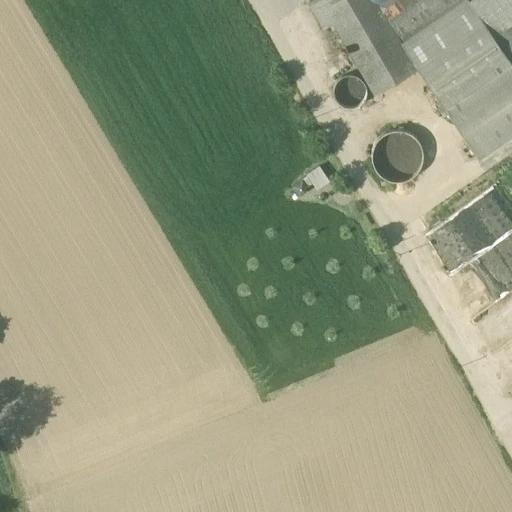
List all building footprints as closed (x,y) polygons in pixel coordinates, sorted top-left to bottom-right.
[(375,0),(315,0),(309,4),(324,29),(334,24),(375,95),(416,71),(402,43),(386,19),(375,0)] [(375,0),(386,19),(413,0),(375,0)] [(413,0),(386,19),(402,43),(465,0),(413,0)] [(416,71),(479,157),(511,134),(511,67),(466,0),(465,0),(402,43),(416,71)] [(511,0),(466,0),(511,67),(511,0)] [(363,73),(339,79),(345,104),(369,98),(363,73)] [(323,165),(310,171),(318,187),(331,181),(323,165)]
